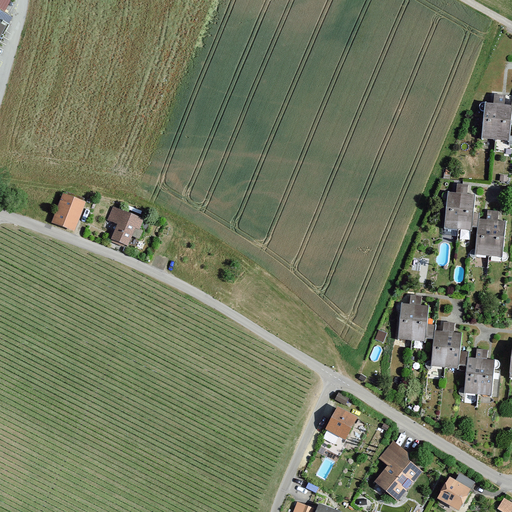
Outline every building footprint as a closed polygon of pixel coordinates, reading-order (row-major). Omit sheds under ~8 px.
[(0,40),(14,16),(0,7),(0,40)] [(486,104),(482,140),(511,143),(511,131),(511,106),(508,106),(509,96),(493,94),(492,105),(486,104)] [(447,195),(445,232),(478,234),(479,222),(479,215),(475,215),(476,196),(469,195),(470,185),(457,184),(457,195),(447,195)] [(86,203),(62,194),(51,226),(76,234),(86,203)] [(147,222),(113,209),(107,224),(116,227),(111,241),(130,248),(137,230),(143,233),(147,222)] [(477,258),(506,260),(509,224),(499,223),(500,212),(488,212),(488,222),(479,222),(478,234),(477,258)] [(402,305),(399,340),(434,342),(434,332),(435,326),(427,325),(429,308),(422,307),(422,297),(412,296),(411,306),(402,305)] [(434,342),(432,368),(468,370),(469,358),(469,354),(462,353),(463,335),(456,335),(457,322),(445,321),(444,333),(434,332),(434,342)] [(468,370),(466,397),(493,399),(495,362),(489,361),(489,351),(479,350),(479,359),(469,358),(468,370)] [(338,406),(325,429),(345,440),(357,417),(338,406)] [(427,472),(394,444),(380,460),(391,470),(378,485),(400,504),(427,472)] [(471,488),(450,476),(437,498),(458,510),(471,488)] [(511,511),(511,499),(504,497),(500,509),(508,511),(511,511)] [(294,511),(313,511),(315,507),(299,500),(294,511)]
